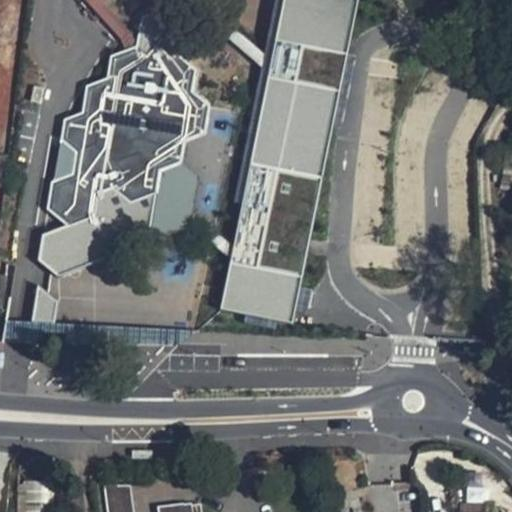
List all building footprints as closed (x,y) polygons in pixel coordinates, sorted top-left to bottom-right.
[(285,0),(221,310),(290,325),(357,0),(285,0)] [(84,113),(101,127),(98,145),(77,153),(77,157),(69,159),(66,177),(53,183),(49,209),(69,225),(94,216),(98,193),(118,185),(135,201),(157,191),(161,170),(181,163),(184,140),(205,133),(209,106),(191,92),(196,71),(175,54),(154,61),(137,48),(112,57),(108,79),(88,87),(84,113)] [(136,351),(168,307),(125,276),(119,285),(91,264),(58,309),(101,339),(108,331),(136,351)] [(30,318),(49,324),(59,296),(40,289),(30,318)] [(103,487),(106,511),(133,511),(129,483),(103,487)] [(457,511),(458,511),(459,490),(447,489),(445,511),(457,511)] [(156,508),(156,511),(192,511),(191,503),(156,508)]
